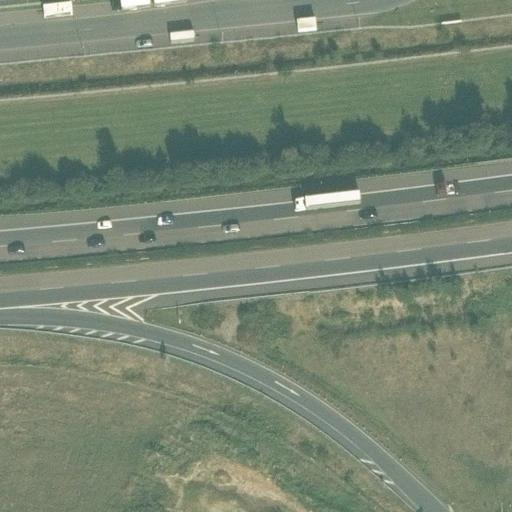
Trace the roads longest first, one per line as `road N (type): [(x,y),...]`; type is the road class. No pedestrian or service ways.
road 1 (motorway): [(511,196),(0,250)]
road 2 (motorway): [(6,296),(511,244)]
road 3 (motorway): [(6,296),(164,340),(255,376),(351,436),(433,511)]
